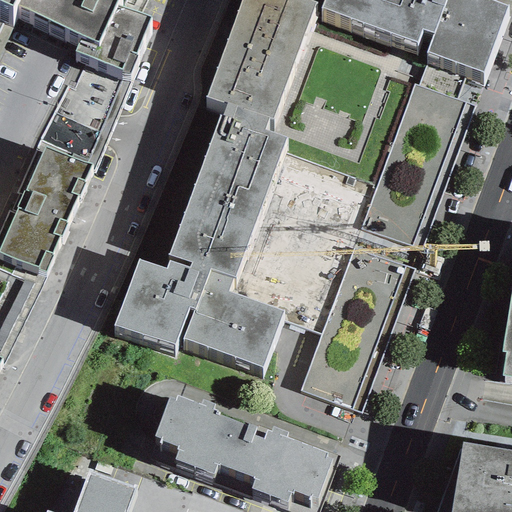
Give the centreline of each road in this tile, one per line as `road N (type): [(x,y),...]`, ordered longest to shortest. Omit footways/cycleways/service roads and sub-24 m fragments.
road 1 (residential): [(206,0),(112,230),(0,440)]
road 2 (secondary): [(498,195),(380,511)]
road 3 (residential): [(0,175),(53,51)]
